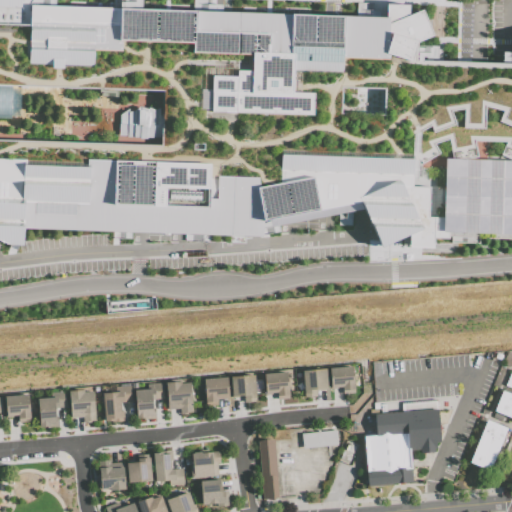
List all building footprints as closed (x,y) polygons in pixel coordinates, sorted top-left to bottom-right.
[(0,0),(54,0),(54,5),(384,16),(384,4),(407,4),(420,9),(425,20),(437,45),(437,60),(476,61),(511,62),(511,233),(453,236),(411,247),(381,247),(362,208),(353,210),(351,210),(347,211),(337,212),(330,214),(267,224),(267,234),(267,235),(243,234),(229,233),(208,232),(205,232),(185,231),(131,229),(127,229),(111,228),(26,224),(25,241),(24,247),(19,246),(17,245),(9,243),(0,240),(0,0)] [(329,368),(353,366),(355,393),(342,394),(341,389),(330,390),(329,368)] [(302,371),(325,369),(327,389),(317,390),(317,396),(304,397),(302,371)] [(263,373),(286,371),(289,399),(277,400),(276,394),(265,395),(263,373)] [(509,374),(511,375),(511,419),(491,411),(500,390),(502,391),(509,374)] [(230,376),(254,375),(256,402),(245,403),(244,396),(231,397),(230,376)] [(203,379),(227,377),(229,397),(217,398),(217,405),(205,406),(203,379)] [(165,382),(181,381),(181,383),(190,383),(192,413),(179,414),(179,409),(168,410),(165,382)] [(134,390),(147,388),(147,385),(163,383),(164,399),(152,400),(153,411),(155,411),(155,419),(143,420),(143,418),(136,419),(134,390)] [(102,393),(116,392),(115,387),(131,386),(132,402),(122,403),(124,421),(104,423),(102,393)] [(68,391),(83,390),(83,392),(92,391),(95,421),(83,422),(83,417),(71,418),(68,391)] [(37,399),(51,397),(51,393),(65,392),(66,408),(56,409),(57,427),(40,428),(37,399)] [(5,396),(28,394),(30,421),(18,422),(18,416),(6,417),(5,396)] [(364,438),(368,487),(414,483),(412,452),(421,451),(421,454),(436,453),(435,450),(437,449),(437,444),(441,443),(438,410),(375,415),(377,436),(364,438)] [(488,421),(508,429),(491,471),(471,463),(488,421)] [(302,449),(301,439),(301,433),(336,430),(337,446),(326,447),(302,449)] [(258,441),(263,500),(279,498),(279,496),(274,440),(258,441)] [(152,452),(154,481),(168,481),(169,485),(184,484),(182,469),(170,470),(170,462),(172,461),(171,451),(152,452)] [(190,452),(191,463),(188,463),(190,479),(217,476),(216,463),(219,463),(218,451),(208,452),(208,451),(190,452)] [(149,455),(151,481),(127,482),(125,463),(138,462),(138,456),(149,455)] [(98,461),(101,491),(124,489),(122,462),(110,463),(110,460),(98,461)] [(199,482),(201,505),(217,504),(217,507),(228,506),(226,491),(221,491),(220,480),(199,482)] [(165,500),(169,511),(195,511),(188,492),(165,500)] [(136,502),(139,511),(166,511),(160,495),(151,498),(151,497),(136,502)] [(104,508),(105,511),(135,511),(132,503),(120,508),(118,502),(104,508)]
